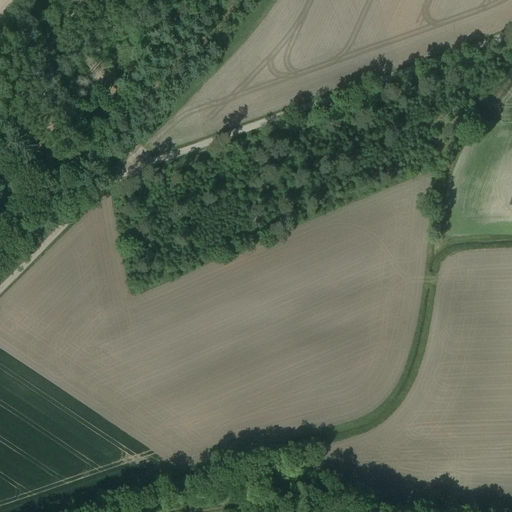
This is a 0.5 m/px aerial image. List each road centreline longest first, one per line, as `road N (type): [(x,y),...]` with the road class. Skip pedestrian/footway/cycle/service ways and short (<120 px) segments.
road 1 (track): [(511,34),(105,179),(0,288)]
road 2 (track): [(204,495),(432,511)]
road 3 (track): [(105,179),(51,96),(49,74),(81,0)]
road 4 (track): [(149,511),(313,460)]
